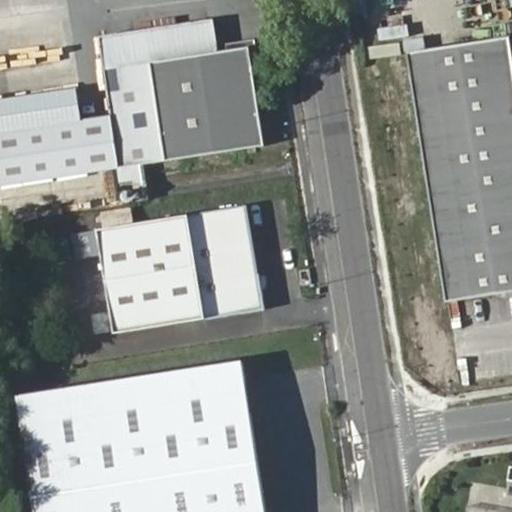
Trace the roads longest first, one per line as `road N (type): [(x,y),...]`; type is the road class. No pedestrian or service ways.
road 1 (tertiary): [(384,443),(314,0)]
road 2 (residential): [(384,443),(511,420)]
